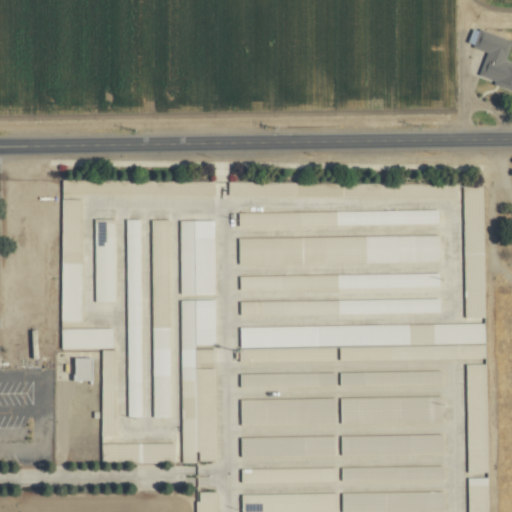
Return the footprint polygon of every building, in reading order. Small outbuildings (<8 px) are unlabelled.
[(511,62),(504,60),(511,40),(472,27),(466,44),(486,51),(477,77),(511,88),(511,62)] [(61,321),(79,321),(80,215),(62,215),(61,321)] [(138,219),(124,219),(126,400),(128,400),(128,415),(140,415),(138,219)] [(168,417),(166,219),(151,219),(153,417),(168,417)] [(178,220),(179,294),(214,294),(212,220),(178,220)] [(114,301),(113,237),(99,237),(99,244),(93,244),(94,301),(114,301)] [(438,272),(406,272),(406,285),(438,285),(438,272)] [(213,368),(194,368),(194,362),(212,362),(212,349),(194,349),(194,344),(212,344),(212,335),(193,335),(193,323),(179,324),(180,384),(193,384),(193,395),(180,395),(181,462),(196,462),(196,460),(214,460),(213,368)] [(412,344),(431,343),(430,324),(407,324),(408,338),(412,338),(412,344)] [(111,347),(111,327),(60,328),(60,348),(111,347)] [(91,380),(91,358),(74,357),(74,380),(91,380)] [(99,431),(111,432),(115,403),(103,402),(99,431)] [(173,462),(173,443),(143,443),(143,449),(156,449),(156,462),(173,462)]
